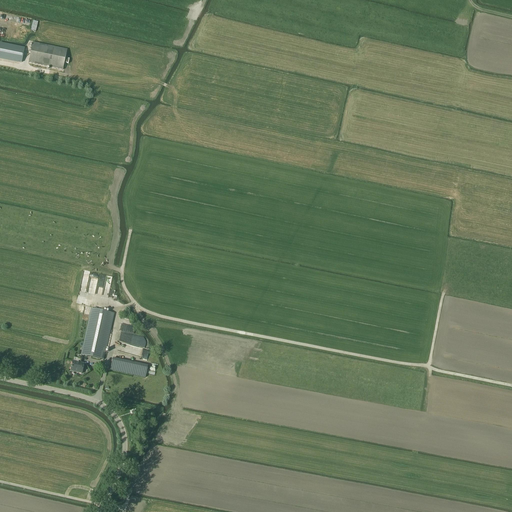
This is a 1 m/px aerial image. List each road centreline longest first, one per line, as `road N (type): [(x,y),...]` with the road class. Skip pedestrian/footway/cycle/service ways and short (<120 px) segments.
road 1 (track): [(130,226),(123,286),(132,304),(150,314),(511,386)]
road 2 (unclassified): [(99,511),(123,460),(118,420),(84,397),(0,378)]
